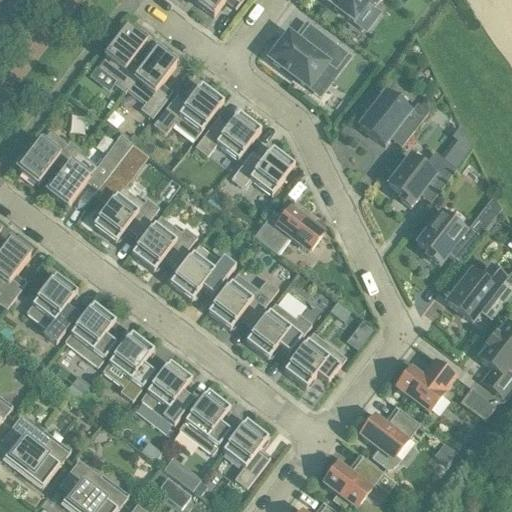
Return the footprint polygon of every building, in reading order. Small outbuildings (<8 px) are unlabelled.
[(196,0),(193,5),(213,20),(228,0),(238,7),(234,13),(235,14),(245,0),(196,0)] [(382,0),(320,0),(354,25),(367,7),(374,12),(382,0)] [(511,25),(479,0),(471,0),(449,28),(510,76),(511,77),(511,60),(502,52),(511,39),(511,25)] [(335,74),(348,57),(309,27),(299,39),(297,37),(294,41),(288,37),(287,38),(280,48),(277,46),(267,58),(270,60),(269,62),(277,69),(279,70),(278,71),(281,73),(282,73),(289,78),(290,78),(303,89),(309,92),(327,68),(335,74)] [(106,61),(99,71),(116,84),(113,88),(124,97),(127,93),(141,75),(140,75),(130,67),(146,47),(126,32),(104,60),(106,61)] [(141,75),(127,93),(145,107),(140,114),(152,123),(172,96),(171,95),(167,101),(157,93),(175,70),(155,54),(140,75),(141,75)] [(194,144),(200,136),(223,106),(201,89),(186,109),(176,101),(177,99),(176,98),(152,129),(164,138),(173,128),(194,144)] [(416,108),(409,117),(384,97),(377,106),(374,104),(370,103),(367,105),(364,108),(364,112),(366,115),(368,117),(358,130),(384,150),(391,141),(402,127),(413,135),(427,117),(416,108)] [(237,164),(260,134),(238,117),(228,131),(218,123),(219,121),(218,121),(195,151),(207,161),(216,148),(237,164)] [(401,150),(413,135),(402,127),(391,141),(401,150)] [(438,160),(456,173),(471,151),(460,128),(438,160)] [(39,145),(18,173),(38,188),(54,168),(63,175),(64,176),(77,158),(78,158),(81,154),(69,146),(66,149),(49,136),(41,146),(39,145)] [(63,175),(48,196),(68,211),(86,187),(96,195),(91,200),(92,201),(94,198),(132,148),(120,139),(96,172),(78,158),(77,158),(64,176),(63,175)] [(108,209),(93,229),(115,246),(125,232),(136,240),(134,242),(135,243),(155,216),(159,212),(147,203),(143,207),(124,193),(149,161),(132,148),(94,198),(108,209)] [(231,184),(243,193),(250,183),(271,199),(294,169),(272,152),(261,166),(251,158),(253,156),(252,155),(231,184)] [(434,202),(456,173),(438,160),(434,156),(423,171),(409,160),(387,188),(402,200),(399,203),(410,212),(424,194),(434,202)] [(220,216),(228,205),(215,195),(207,206),(220,216)] [(493,198),(469,231),(480,240),(501,211),(493,198)] [(317,223),(318,222),(295,205),(280,226),(271,219),(274,215),(273,215),(253,240),(277,258),(278,257),(276,256),(288,240),(308,255),(322,236),(311,227),(315,222),(317,223)] [(469,231),(465,235),(440,216),(432,227),(429,224),(421,234),(425,236),(416,247),(428,256),(425,260),(439,270),(453,252),(464,261),(480,240),(469,231)] [(185,232),(181,237),(160,221),(131,258),(153,275),(163,261),(173,269),(171,271),(172,272),(197,241),(185,232)] [(11,284),(30,260),(10,245),(0,257),(0,309),(6,313),(26,287),(26,286),(21,292),(11,284)] [(223,261),(220,266),(198,249),(169,287),(191,304),(202,290),(212,298),(210,300),(211,301),(235,270),(223,261)] [(511,291),(503,285),(504,283),(490,272),(481,283),(470,275),(446,307),(471,326),(479,316),(490,324),(511,296),(511,291)] [(503,285),(511,291),(511,272),(504,283),(503,285)] [(67,309),(77,296),(55,279),(26,317),(47,333),(43,337),(56,347),(79,316),(78,315),(77,317),(67,309)] [(236,279),(207,316),(229,333),(239,320),(249,327),(247,329),(248,330),(268,304),(272,299),(277,293),(266,284),(261,290),(257,295),(236,279)] [(342,325),(350,314),(337,304),(329,315),(342,325)] [(299,319),(295,323),(274,307),(245,346),(267,362),(277,349),(287,357),(286,359),(287,359),(311,328),(299,319)] [(93,308),(64,346),(97,371),(116,347),(105,338),(115,325),(93,308)] [(511,332),(505,328),(496,339),(495,338),(486,350),(487,351),(478,363),(491,373),(482,386),(501,401),(511,386),(511,368),(511,367),(511,332)] [(327,386),(345,362),(312,336),(283,375),(305,391),(316,378),(327,386)] [(108,368),(103,376),(124,392),(120,396),(132,405),(154,376),(143,368),(153,354),(131,337),(108,367),(108,368)] [(428,415),(455,380),(431,362),(430,363),(434,366),(422,381),(410,372),(396,391),(428,415)] [(181,396),(191,383),(169,366),(141,404),(173,429),(194,402),(193,402),(191,404),(181,396)] [(72,387),(64,397),(77,407),(85,397),(72,387)] [(219,425),(229,412),(207,395),(184,425),(178,433),(211,459),(230,434),(219,425)] [(0,404),(0,425),(12,409),(11,409),(9,411),(0,404)] [(397,461),(394,459),(418,427),(395,410),(394,411),(398,413),(386,428),(374,419),(360,438),(379,453),(372,461),(371,460),(371,461),(386,473),(391,472),(397,464),(397,461)] [(42,436),(42,435),(20,419),(0,445),(1,446),(2,445),(12,452),(3,463),(41,492),(70,454),(69,453),(67,456),(42,436)] [(245,424),(222,454),(243,470),(234,483),(246,492),(270,461),(269,460),(267,462),(257,455),(267,441),(245,424)] [(148,445),(140,455),(153,465),(161,455),(148,445)] [(338,467),(323,486),(337,497),(332,504),(342,511),(344,511),(349,506),(355,510),(382,475),(358,457),(358,458),(361,461),(349,476),(338,467)] [(192,495),(200,485),(201,483),(173,462),(164,474),(192,495)] [(100,480),(78,463),(58,490),(59,491),(60,489),(70,496),(61,508),(67,511),(117,511),(129,498),(128,497),(125,500),(100,480)] [(180,511),(182,511),(191,500),(167,482),(157,495),(180,511)] [(200,485),(192,495),(199,501),(207,491),(200,485)]
